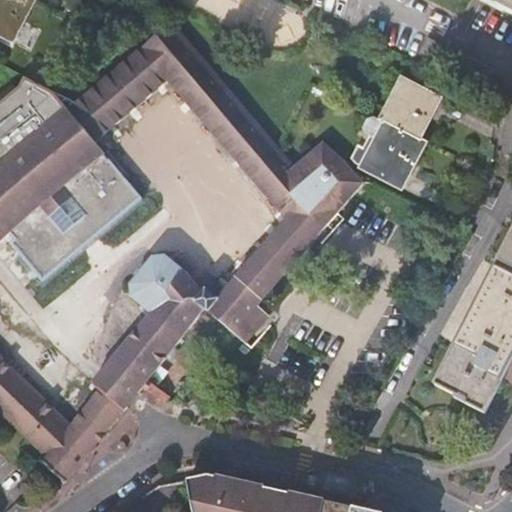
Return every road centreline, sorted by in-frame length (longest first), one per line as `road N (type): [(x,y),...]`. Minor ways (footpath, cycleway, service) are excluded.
road 1 (tertiary): [(451,511),(399,486),(321,466),(179,446),(146,453),(73,511)]
road 2 (residential): [(511,134),(510,192),(373,434)]
road 3 (residential): [(380,0),(496,57),(511,80)]
